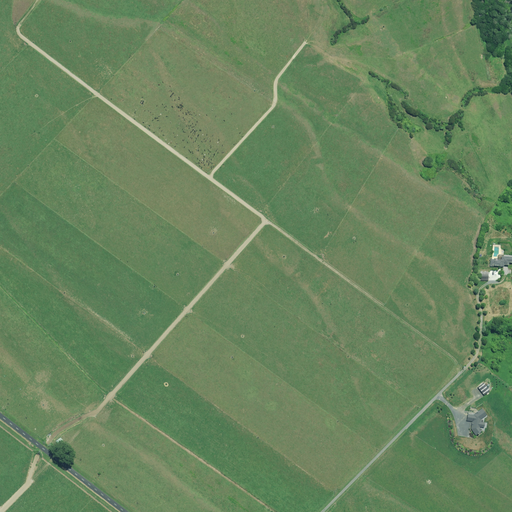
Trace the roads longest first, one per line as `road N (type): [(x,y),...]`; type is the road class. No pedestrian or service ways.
road 1 (unclassified): [(462,370),(321,511)]
road 2 (unclassified): [(0,415),(125,511)]
